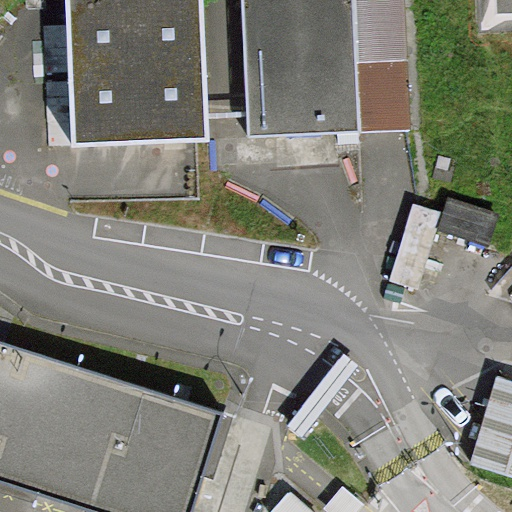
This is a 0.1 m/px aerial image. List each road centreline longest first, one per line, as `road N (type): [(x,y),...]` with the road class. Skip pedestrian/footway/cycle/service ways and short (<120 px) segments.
road 1 (unclassified): [(298,328),(73,278),(0,234)]
road 2 (unclassified): [(298,328),(474,511)]
